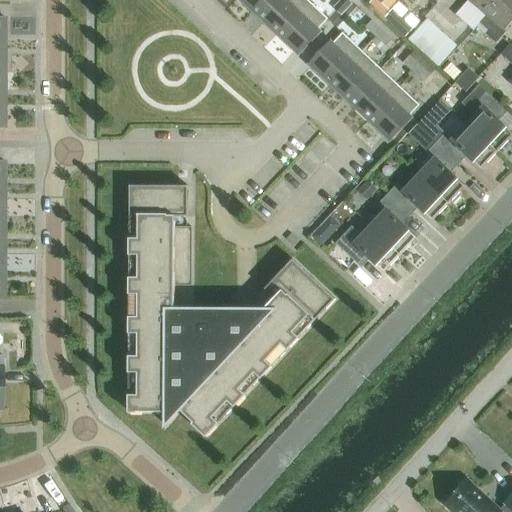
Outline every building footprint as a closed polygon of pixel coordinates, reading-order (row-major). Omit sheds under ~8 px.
[(272,0),(242,0),(258,15),(272,0)] [(272,0),(258,15),(277,33),(308,1),(307,0),(272,0)] [(376,0),(388,11),(397,0),(376,0)] [(467,0),(456,13),(473,29),(479,23),(485,16),(485,15),(499,0),(467,0)] [(511,0),(499,0),(485,15),(485,16),(479,23),(487,31),(484,34),(495,44),(505,32),(503,30),(511,20),(511,0)] [(308,1),(277,33),(297,51),(328,19),(308,1)] [(365,28),(375,37),(381,30),(371,21),(365,28)] [(425,21),(409,39),(439,66),(455,48),(425,21)] [(391,40),(381,30),(375,37),(385,46),(391,40)] [(331,83),(361,51),(342,33),(311,65),(331,83)] [(511,47),(509,45),(501,54),(511,64),(511,77),(508,82),(511,86),(511,47)] [(381,69),(361,51),(331,83),(350,102),(381,69)] [(413,73),(424,61),(414,51),(403,63),(413,73)] [(424,61),(413,73),(423,82),(434,71),(424,61)] [(350,102),(369,120),(400,87),(381,69),(350,102)] [(479,79),(469,69),(456,83),(466,93),(479,79)] [(462,104),(475,117),(468,124),(497,152),(511,136),(511,133),(494,117),(502,108),(479,86),(462,104)] [(400,87),(369,120),(388,138),(419,105),(400,87)] [(447,102),(424,123),(438,137),(461,116),(447,102)] [(445,133),(436,143),(453,159),(462,151),(481,169),(497,152),(468,124),(453,140),(445,133)] [(434,160),(419,176),(448,203),(465,186),(445,168),(453,159),(436,143),(427,153),(434,160)] [(396,185),(387,194),(405,211),(413,202),(432,221),(448,203),(419,176),(404,192),(396,185)] [(206,435),(335,299),(292,259),(264,288),(274,297),(263,309),(174,309),(174,285),(191,285),(191,227),(174,227),(175,216),(188,216),(188,186),(130,185),(128,412),(165,412),(165,425),(179,410),(206,435)] [(405,211),(387,194),(378,204),(385,211),(370,227),(400,255),(416,238),(397,219),(405,211)] [(336,212),(317,236),(328,245),(347,221),(336,212)] [(400,255),(370,227),(361,236),(351,227),(336,243),(356,262),(364,254),(384,272),(400,255)] [(465,480),(443,503),(452,511),(511,511),(511,493),(495,511),(482,500),(484,498),(465,480)]
